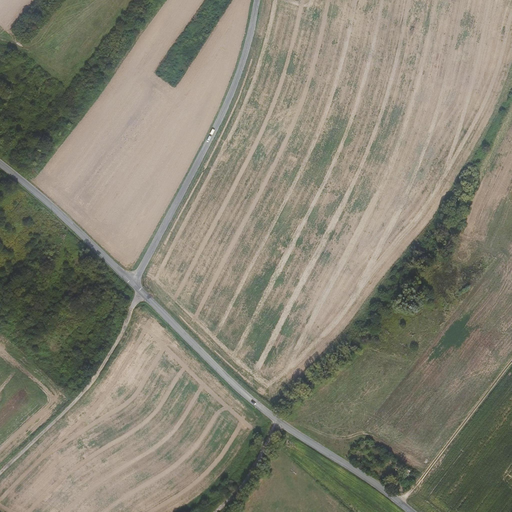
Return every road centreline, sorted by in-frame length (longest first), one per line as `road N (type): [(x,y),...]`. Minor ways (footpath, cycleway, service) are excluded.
road 1 (tertiary): [(136,285),(271,417),(412,511)]
road 2 (unclassified): [(256,0),(234,78),(136,285)]
road 3 (track): [(0,475),(91,382),(141,289)]
road 4 (track): [(402,504),(511,360)]
road 5 (tertiary): [(0,168),(136,285)]
